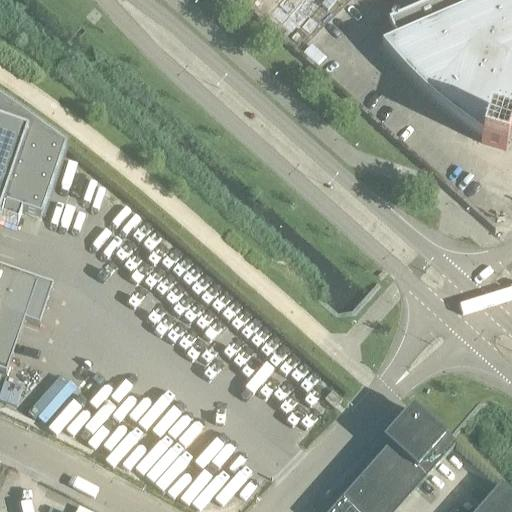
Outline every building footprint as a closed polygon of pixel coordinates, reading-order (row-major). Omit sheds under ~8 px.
[(483,139),(481,145),(506,152),(511,131),(511,126),(509,126),(511,115),(511,0),(443,0),(388,24),(396,42),(381,47),(402,72),(429,98),(456,121),(483,139)] [(0,374),(6,376),(25,323),(39,328),(53,288),(38,283),(0,270),(0,222),(18,228),(22,215),(40,222),(64,152),(36,131),(0,106),(0,374)] [(341,402),(332,394),(325,402),(335,411),(335,410),(337,409),(340,405),(342,403),(341,402)] [(419,416),(333,511),(401,511),(457,449),(427,423),(419,416)] [(511,511),(511,497),(500,488),(478,511),(511,511)]
